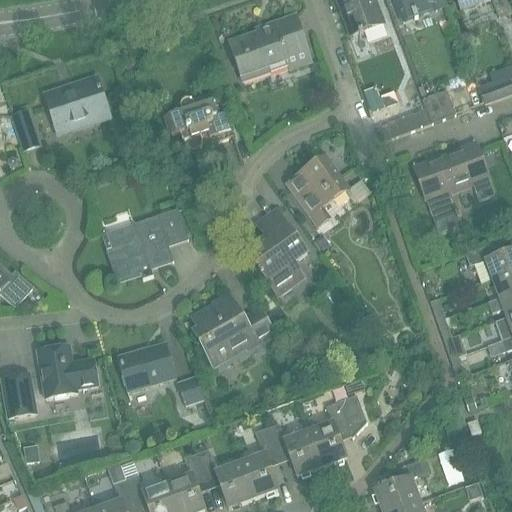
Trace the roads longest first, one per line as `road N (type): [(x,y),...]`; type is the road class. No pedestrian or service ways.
road 1 (residential): [(52,259),(83,308),(107,320),(144,320),(216,257),(247,188),(288,145),(349,120)]
road 2 (unknown): [(511,90),(359,144)]
road 3 (residential): [(52,259),(71,231),(60,199),(27,191),(0,214)]
road 4 (residential): [(349,120),(312,0)]
